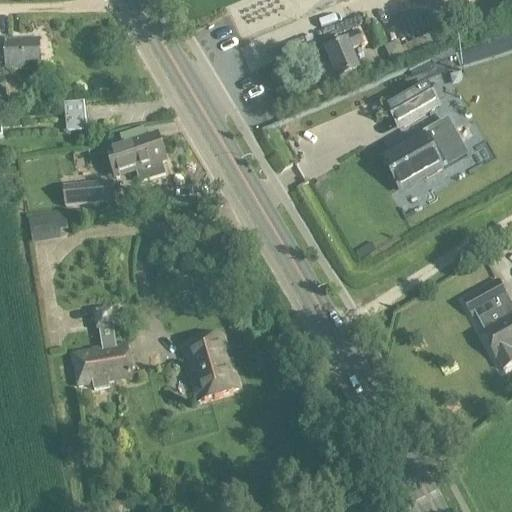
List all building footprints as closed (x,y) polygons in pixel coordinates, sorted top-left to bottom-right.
[(245,0),(266,53),(291,44),(279,12),(292,7),(288,0),(245,0)] [(438,0),(443,9),(465,0),(438,0)] [(442,33),(400,53),(404,61),(446,42),(442,33)] [(349,45),(328,54),(340,82),(360,73),(351,52),(363,47),(359,36),(347,41),(349,45)] [(39,41),(5,43),(7,72),(41,70),(39,41)] [(426,82),(383,106),(398,133),(441,109),(426,82)] [(67,106),(68,119),(86,118),(86,105),(67,106)] [(450,126),(426,139),(444,171),(468,158),(450,126)] [(424,135),(379,159),(400,196),(444,171),(424,135)] [(114,156),(118,168),(130,164),(134,175),(167,165),(158,139),(125,150),(126,152),(114,156)] [(0,172),(0,193),(18,191),(16,171),(0,172)] [(65,210),(115,205),(113,184),(63,189),(65,210)] [(66,215),(29,221),(33,246),(62,241),(60,234),(69,232),(66,215)] [(482,334),(497,364),(498,363),(503,372),(511,367),(511,307),(498,282),(463,301),(473,319),(478,317),(486,332),(482,334)] [(78,391),(94,389),(94,393),(110,390),(109,386),(134,383),(129,346),(117,348),(114,331),(117,331),(115,311),(94,313),(97,333),(99,333),(102,351),(72,355),(73,357),(71,357),(77,389),(78,389),(78,391)] [(239,391),(224,338),(183,350),(198,403),(239,391)]
